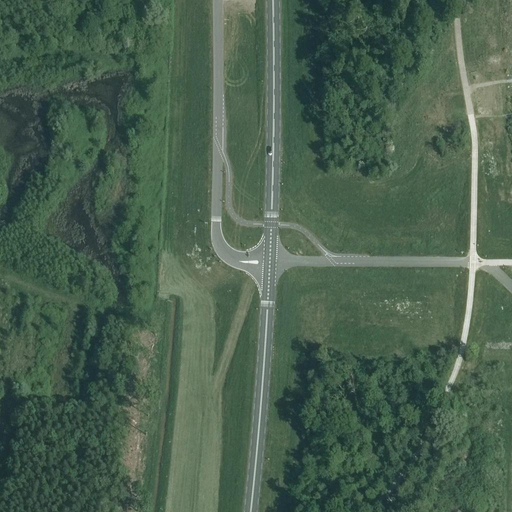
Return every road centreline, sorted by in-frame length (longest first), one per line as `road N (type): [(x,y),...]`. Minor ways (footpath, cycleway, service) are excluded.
road 1 (track): [(142,511),(162,308),(171,0)]
road 2 (unclassified): [(216,0),(215,234),(231,258),(268,263)]
road 3 (primary): [(268,263),(272,0)]
road 4 (primary): [(250,511),(268,263)]
road 5 (unclassified): [(268,263),(471,262)]
